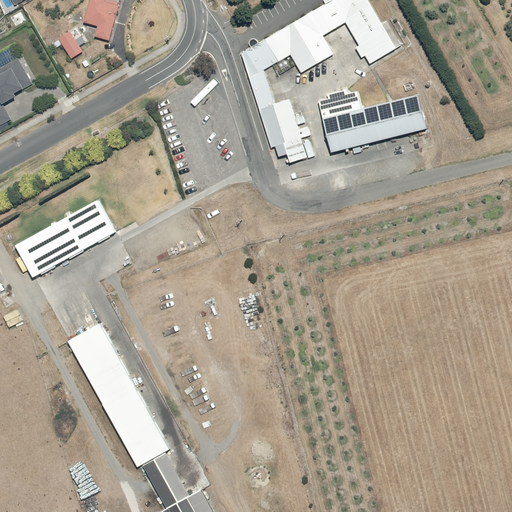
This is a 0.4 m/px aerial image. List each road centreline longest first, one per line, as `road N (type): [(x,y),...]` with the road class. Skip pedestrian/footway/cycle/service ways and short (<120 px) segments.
road 1 (unclassified): [(511,147),(313,197),(274,193),(250,172),(216,62),(194,30)]
road 2 (residential): [(0,162),(173,61),(194,30)]
